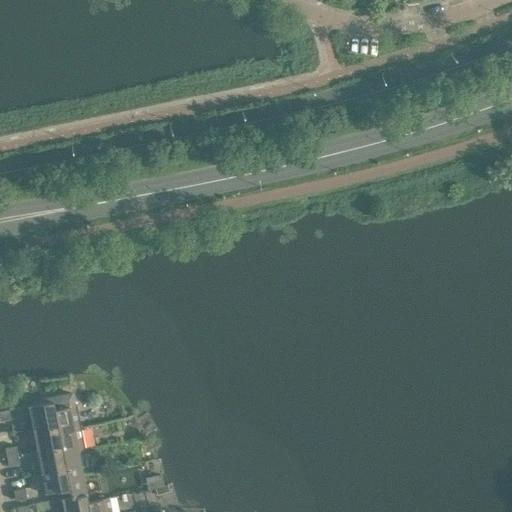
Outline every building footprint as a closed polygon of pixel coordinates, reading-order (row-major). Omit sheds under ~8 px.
[(52,400),(27,405),(32,428),(48,425),(49,433),(81,427),(76,404),(74,404),(72,394),(52,398),(52,400)] [(9,409),(0,410),(0,420),(11,419),(9,409)] [(78,451),(85,450),(81,427),(49,433),(48,425),(32,428),(36,451),(52,448),(54,456),(78,451)] [(16,445),(5,448),(7,457),(18,454),(16,445)] [(54,456),(52,448),(36,451),(41,473),(57,470),(58,478),(83,473),(78,451),(54,456)] [(9,466),(20,463),(18,454),(7,457),(9,466)] [(59,499),(62,499),(62,498),(87,493),(83,473),(58,478),(57,470),(41,473),(45,494),(57,491),(59,499)] [(168,483),(155,487),(158,495),(170,490),(168,483)] [(25,488),(13,490),(15,500),(27,497),(25,488)] [(87,493),(62,498),(62,499),(64,511),(112,511),(109,497),(88,501),(87,493)]
